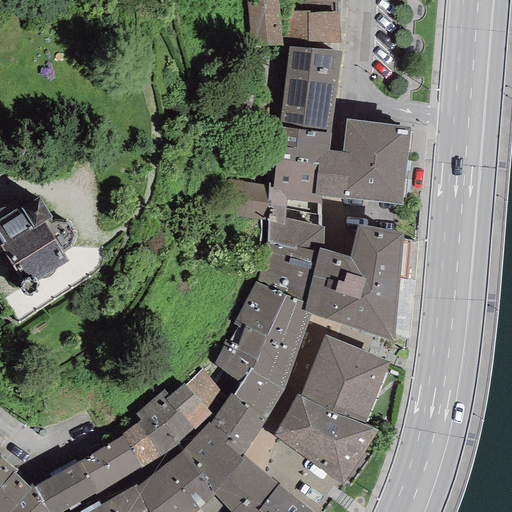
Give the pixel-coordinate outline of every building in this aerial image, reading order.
[(277,0),(251,0),(246,0),(250,46),(282,45),(277,0)] [(338,0),(281,0),(281,11),(309,10),(309,13),(331,11),(331,2),(338,2),(338,0)] [(338,11),(331,11),(309,13),(309,10),(281,11),(284,42),(340,43),(338,11)] [(341,52),(289,47),(278,127),(330,133),(341,52)] [(410,127),(346,119),(342,153),(337,196),(402,205),(410,127)] [(330,133),(278,127),(274,159),(318,164),(314,195),(320,196),(331,197),(337,196),(342,153),(338,152),(329,151),(330,133)] [(318,164),(274,159),(273,183),(268,183),(266,207),(270,208),(285,209),(321,215),(320,196),(314,195),(318,164)] [(266,185),(227,179),(221,215),(262,220),(266,185)] [(51,217),(39,197),(20,208),(17,204),(0,209),(0,246),(24,281),(21,283),(21,290),(25,294),(31,295),(36,287),(37,282),(67,261),(62,253),(71,248),(75,236),(66,222),(54,221),(47,225),(45,221),(51,217)] [(321,226),(321,215),(285,209),(270,208),(267,220),(266,242),(256,283),(285,294),(306,303),(319,248),(323,249),(323,226),(321,226)] [(403,234),(357,224),(349,257),(329,251),(323,249),(319,248),(306,303),(304,311),(311,314),(319,317),(340,324),(393,342),(403,234)] [(253,370),(285,294),(256,283),(254,281),(233,324),(237,327),(230,341),(225,340),(214,363),(239,383),(250,368),(253,370)] [(284,390),(311,314),(304,311),(306,303),(285,294),(253,370),(250,368),(239,383),(232,394),(248,406),(266,419),(284,390)] [(388,361),(324,335),(299,396),(364,424),(388,361)] [(207,409),(219,390),(202,369),(184,385),(183,383),(169,395),(165,399),(195,429),(211,413),(207,409)] [(179,444),(195,429),(165,399),(169,395),(163,389),(136,414),(140,420),(137,422),(160,456),(179,444)] [(230,393),(209,423),(227,435),(248,406),(232,394),(230,393)] [(379,430),(364,424),(299,396),(297,394),(273,436),(342,485),(379,430)] [(266,419),(248,406),(227,435),(230,437),(223,442),(226,444),(241,457),(243,454),(266,419)] [(141,468),(160,456),(137,422),(121,433),(123,436),(141,468)] [(227,435),(209,423),(208,422),(204,427),(182,450),(200,472),(224,446),(226,444),(223,442),(230,437),(227,435)] [(141,468),(123,436),(102,449),(121,480),(141,468)] [(278,484),(243,454),(241,457),(226,444),(224,446),(200,472),(211,491),(231,511),(229,511),(260,511),(257,510),(278,484)] [(96,493),(121,480),(102,449),(80,460),(96,493)] [(148,511),(149,511),(200,472),(182,450),(135,488),(147,509),(148,511)] [(0,488),(12,472),(14,473),(16,470),(0,458),(0,488)] [(96,493),(80,460),(57,474),(74,505),(96,493)] [(14,473),(12,472),(0,488),(0,489),(16,504),(8,511),(49,511),(34,487),(31,484),(28,487),(14,473)] [(211,491),(200,472),(149,511),(229,511),(231,511),(211,491)] [(49,511),(62,511),(74,505),(57,474),(34,487),(49,511)] [(312,511),(278,484),(257,510),(260,511),(312,511)] [(141,511),(147,509),(135,488),(135,485),(109,500),(116,511),(141,511)] [(8,511),(16,504),(0,489),(0,511),(8,511)] [(79,511),(116,511),(109,500),(100,505),(98,501),(79,511)]
